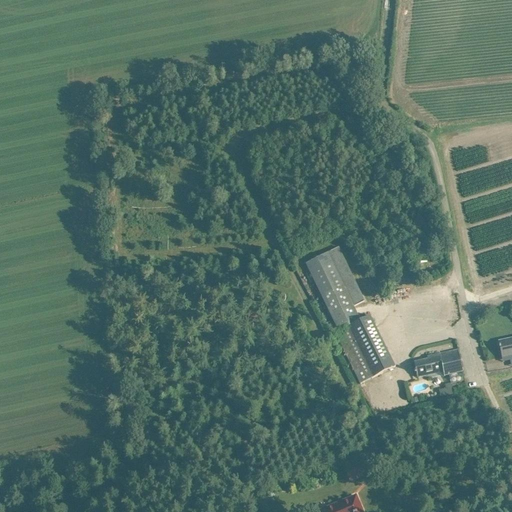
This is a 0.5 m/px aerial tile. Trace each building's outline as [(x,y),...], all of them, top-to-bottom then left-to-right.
[(369,317),(359,321),(353,308),(365,303),(339,248),(306,264),(338,332),(335,334),(360,385),(395,368),(369,317)] [(395,334),(390,337),(397,350),(402,348),(395,334)] [(511,341),(499,343),(502,358),(511,355),(511,339),(511,340),(511,341)] [(444,377),(453,375),(463,373),(458,351),(427,357),(427,360),(414,363),(417,377),(443,371),(444,377)] [(364,461),(344,469),(350,482),(369,474),(364,461)] [(362,511),(356,496),(318,511),(362,511)]
